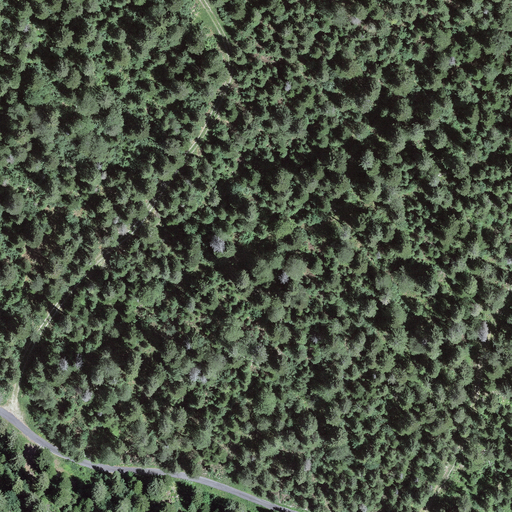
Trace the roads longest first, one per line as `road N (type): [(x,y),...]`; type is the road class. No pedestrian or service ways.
road 1 (track): [(6,415),(47,320),(146,214),(211,119),(231,58),(204,0)]
road 2 (track): [(286,511),(173,474),(95,466),(54,450),(0,411)]
